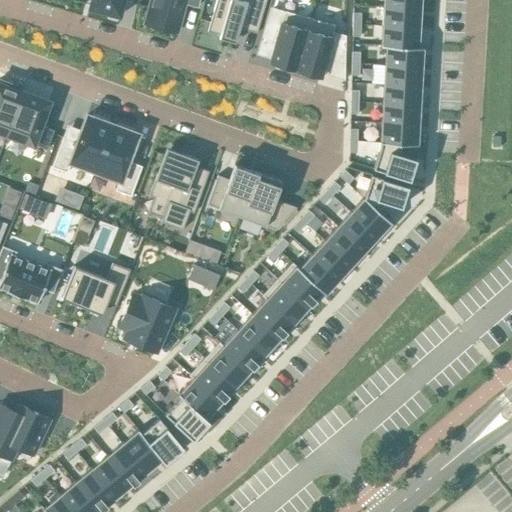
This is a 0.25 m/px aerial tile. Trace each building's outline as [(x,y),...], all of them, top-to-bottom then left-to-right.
[(91,0),(89,8),(119,16),(123,0),(91,0)] [(150,0),(144,24),(176,33),(184,4),(197,7),(198,0),(150,0)] [(216,0),(207,31),(219,35),(219,38),(235,43),(236,40),(239,28),(256,33),(266,0),(216,0)] [(383,0),(383,7),(421,9),(421,0),(383,0)] [(383,7),(382,26),(420,28),(421,9),(383,7)] [(274,8),(264,40),(275,43),(271,59),(270,62),(295,70),(310,18),(274,8)] [(353,13),(352,24),(361,25),(361,13),(353,13)] [(310,18),(295,70),(320,77),(321,73),(326,57),(341,61),(342,34),(333,32),(335,26),(310,18)] [(352,24),(352,36),(360,36),(361,25),(352,24)] [(382,26),(381,46),(385,46),(419,48),(419,47),(420,28),(382,26)] [(385,46),(384,65),(422,67),(423,47),(419,47),(419,48),(385,46)] [(352,51),(351,63),(359,64),(360,52),(352,51)] [(351,63),(351,75),(359,75),(359,64),(351,63)] [(384,65),(383,84),(421,87),(422,67),(384,65)] [(0,132),(6,134),(22,92),(12,88),(13,85),(0,79),(0,132)] [(383,84),(382,104),(420,106),(421,87),(383,84)] [(351,90),(350,102),(358,102),(359,90),(351,90)] [(22,92),(6,134),(47,149),(54,130),(40,125),(49,102),(22,92)] [(350,102),(350,113),(358,114),(358,102),(350,102)] [(382,104),(381,123),(419,125),(420,106),(382,104)] [(63,137),(51,167),(67,173),(71,162),(95,171),(112,125),(108,123),(109,120),(93,114),(92,117),(86,115),(77,142),(63,137)] [(112,125),(95,171),(119,180),(115,191),(131,196),(142,166),(128,161),(138,134),(132,132),(134,129),(117,123),(116,126),(112,125)] [(381,123),(380,143),(401,144),(418,145),(419,125),(381,123)] [(349,129),(349,140),(357,141),(358,129),(349,129)] [(349,140),(349,152),(357,153),(357,141),(349,140)] [(379,147),(373,169),(409,180),(416,158),(400,154),(401,144),(380,143),(379,147)] [(166,148),(148,196),(167,203),(160,222),(182,230),(189,211),(193,213),(206,179),(193,174),(198,159),(166,148)] [(217,175),(206,204),(241,217),(258,173),(234,164),(228,179),(217,175)] [(344,170),(339,176),(348,184),(353,178),(344,170)] [(258,173),(241,217),(275,230),(296,207),(275,199),(281,181),(258,173)] [(365,196),(363,197),(378,210),(385,202),(401,207),(408,185),(371,174),(365,196)] [(334,181),(326,190),(332,196),(340,187),(334,181)] [(9,187),(3,200),(16,205),(21,192),(9,187)] [(326,190),(318,199),(324,204),(332,196),(326,190)] [(18,208),(33,214),(39,200),(24,194),(18,208)] [(363,197),(350,211),(378,237),(392,223),(378,210),(363,197)] [(308,210),(300,218),(306,224),(314,215),(308,210)] [(350,211),(336,225),(365,251),(378,237),(350,211)] [(78,227),(89,232),(95,219),(84,214),(78,227)] [(300,218),(292,227),(298,233),(306,224),(300,218)] [(336,225),(322,239),(352,266),(365,251),(336,225)] [(282,238),(274,246),(280,252),(288,243),(282,238)] [(322,239),(309,253),(339,280),(352,266),(322,239)] [(189,241),(184,253),(194,256),(198,244),(189,241)] [(2,246),(0,251),(0,287),(10,291),(10,293),(24,299),(25,297),(38,302),(43,289),(52,293),(62,270),(48,264),(46,269),(14,256),(16,252),(2,246)] [(274,246),(266,255),(272,261),(280,252),(274,246)] [(309,253),(295,267),(323,292),(325,295),(339,280),(309,253)] [(74,266),(61,298),(94,312),(102,315),(106,303),(115,307),(130,270),(112,263),(105,279),(74,266)] [(285,269),(277,279),(308,308),(323,292),(295,267),(289,273),(285,269)] [(208,270),(202,285),(213,290),(219,275),(208,270)] [(253,270),(245,279),(251,284),(259,275),(253,270)] [(245,279),(237,287),(243,293),(251,284),(245,279)] [(277,279),(262,295),(294,324),(308,308),(277,279)] [(132,294),(118,326),(127,330),(123,338),(156,352),(174,308),(142,294),(140,298),(132,294)] [(258,306),(251,314),(279,339),(294,324),(262,295),(255,303),(258,306)] [(224,302),(216,310),(222,316),(230,307),(224,302)] [(216,310),(208,319),(214,325),(222,316),(216,310)] [(251,314),(237,329),(265,355),(279,339),(251,314)] [(237,329),(222,345),(251,371),(265,355),(237,329)] [(194,334),(187,342),(193,348),(201,339),(194,334)] [(187,342),(179,351),(185,356),(193,348),(187,342)] [(219,342),(203,358),(235,388),(251,371),(222,345),(219,342)] [(203,358),(188,375),(192,378),(220,404),(235,388),(203,358)] [(165,366),(157,375),(163,380),(171,371),(165,366)] [(192,378),(177,394),(180,397),(208,423),(209,421),(207,419),(220,404),(192,378)] [(149,381),(140,389),(145,395),(155,387),(149,381)] [(180,397),(164,414),(192,440),(208,423),(180,397)] [(128,399),(118,406),(124,413),(133,405),(128,399)] [(0,462),(8,466),(17,447),(33,454),(49,419),(18,404),(14,411),(0,403),(0,462)] [(112,412),(103,420),(108,426),(117,418),(112,412)] [(141,432),(140,433),(162,460),(164,463),(183,447),(159,417),(141,432)] [(103,420),(94,427),(99,434),(108,426),(103,420)] [(138,428),(121,442),(147,473),(162,460),(140,433),(141,432),(138,428)] [(81,438),(72,446),(77,452),(86,444),(81,438)] [(121,442),(106,455),(131,486),(147,473),(121,442)] [(72,446),(62,453),(68,459),(77,452),(72,446)] [(106,455),(90,468),(115,499),(131,486),(106,455)] [(49,464),(40,472),(45,478),(54,471),(49,464)] [(90,468),(74,480),(100,511),(115,499),(90,468)] [(40,472),(31,479),(36,486),(45,478),(40,472)] [(74,480),(58,493),(73,511),(99,511),(100,511),(74,480)] [(18,490),(9,498),(14,504),(24,496),(18,490)] [(42,506),(42,507),(46,511),(47,511),(73,511),(58,493),(42,506)] [(9,498),(0,505),(5,511),(14,504),(9,498)]
